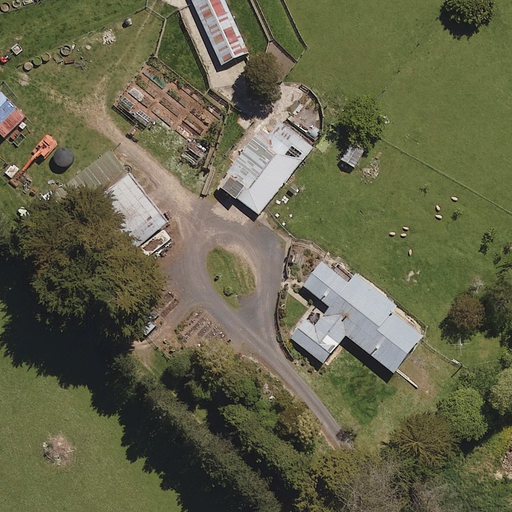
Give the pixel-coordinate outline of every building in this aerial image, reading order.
[(248,54),(223,0),(191,0),(221,66),(248,54)] [(0,108),(9,101),(0,91),(0,108)] [(161,129),(139,110),(131,120),(152,139),(161,129)] [(314,146),(284,122),(270,138),(260,130),(217,183),(258,216),(314,146)] [(366,148),(354,141),(341,162),(353,169),(366,148)] [(76,156),(67,146),(52,159),(61,169),(76,156)] [(194,166),(170,148),(162,159),(186,176),(194,166)] [(164,227),(125,177),(80,212),(119,262),(164,227)] [(350,284),(323,263),(303,288),(328,308),(314,325),(306,318),(290,339),(323,365),(345,337),(393,375),(421,339),(391,314),(395,309),(354,277),(350,284)]
